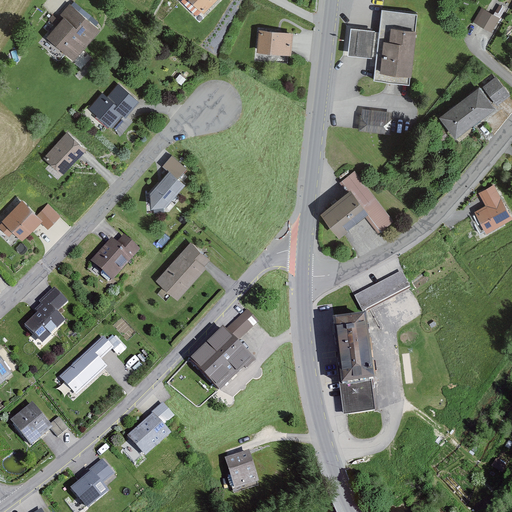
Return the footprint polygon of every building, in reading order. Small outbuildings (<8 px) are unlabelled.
[(191,0),(207,13),(219,0),(191,0)] [(91,45),(104,30),(71,2),(55,21),(60,26),(51,37),(76,58),(89,43),(91,45)] [(475,23),(491,33),(502,15),(486,6),(475,23)] [(384,11),(382,31),(379,59),(377,81),(414,84),(420,14),(384,11)] [(261,54),(295,57),(297,34),(263,31),(261,54)] [(511,96),(497,77),(444,116),(459,137),(511,97),(511,96)] [(116,128),(127,115),(130,118),(144,102),(122,83),(112,95),(107,91),(92,108),(116,128)] [(360,132),(393,134),(394,112),(362,109),(360,132)] [(67,176),(91,148),(70,131),(46,159),(67,176)] [(188,167),(174,155),(163,168),(170,174),(154,193),(156,207),(169,207),(189,187),(179,178),(188,167)] [(382,234),(396,223),(356,170),(342,181),(352,194),(326,214),(345,238),(370,218),(382,234)] [(493,236),(511,224),(511,204),(500,185),(484,195),(492,207),(480,214),(493,236)] [(22,203),(3,223),(22,242),(42,222),(22,203)] [(114,283),(143,251),(122,231),(92,263),(114,283)] [(215,262),(193,241),(157,279),(180,300),(215,262)] [(408,274),(356,298),(364,314),(416,290),(408,274)] [(27,326),(45,347),(68,324),(60,314),(70,302),(54,288),(37,312),(40,315),(27,326)] [(249,307),(230,325),(241,338),(261,320),(249,307)] [(370,318),(336,323),(348,418),(382,413),(370,318)] [(195,360),(225,392),(258,361),(228,329),(195,360)] [(114,364),(97,344),(68,370),(85,390),(114,364)] [(0,388),(14,376),(0,358),(0,388)] [(60,439),(69,430),(60,421),(55,426),(38,404),(15,422),(35,446),(53,432),(60,439)] [(149,458),(177,434),(160,414),(131,437),(149,458)] [(237,490),(263,484),(255,453),(229,459),(237,490)] [(94,472),(73,489),(88,507),(108,491),(103,485),(115,475),(102,460),(91,469),(94,472)]
